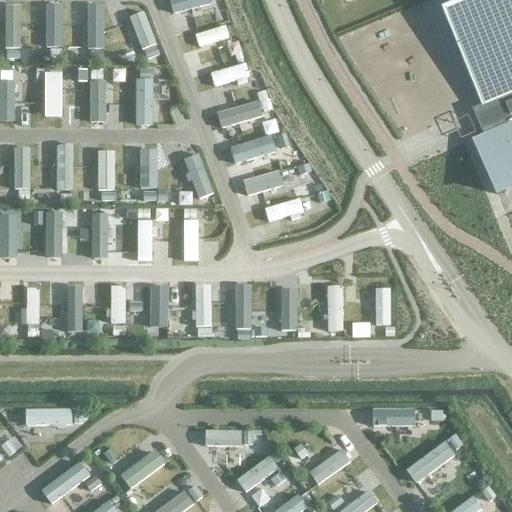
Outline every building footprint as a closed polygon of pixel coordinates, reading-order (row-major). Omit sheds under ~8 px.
[(207,0),(171,0),(169,1),(172,16),(210,6),(207,0)] [(511,0),(469,0),(442,12),(482,107),(481,107),(472,111),(482,136),(473,140),(474,141),(496,196),(511,189),(511,0)] [(5,50),(20,51),(21,7),(5,7),(5,50)] [(91,49),(103,49),(103,10),(91,10),(91,49)] [(48,49),(62,49),(62,13),(49,13),(48,49)] [(156,47),(144,14),(129,19),(141,52),(156,47)] [(225,28),(195,37),(198,49),(229,40),(225,28)] [(245,66),(210,76),(213,89),(249,79),(245,66)] [(135,82),(135,128),(152,128),(152,82),(135,82)] [(0,83),(0,119),(12,120),(12,84),(0,83)] [(45,86),(44,119),(57,120),(57,85),(45,86)] [(90,86),(90,122),(102,122),(102,86),(90,86)] [(257,104),(216,115),(220,130),(262,119),(257,104)] [(274,137),(237,148),(240,160),(277,149),(274,137)] [(72,193),(72,146),(61,146),(56,148),(56,192),(72,193)] [(114,192),(114,153),(98,153),(98,192),(114,192)] [(197,154),(185,158),(198,192),(210,188),(197,154)] [(29,190),(30,157),(15,156),(15,190),(29,190)] [(157,191),(157,157),(144,157),(144,191),(157,191)] [(282,172),(251,181),(254,192),(285,183),(282,172)] [(299,201),(264,211),(268,225),(303,214),(299,201)] [(104,223),(92,223),(92,265),(104,265),(104,223)] [(151,223),(137,223),(137,264),(151,264),(151,223)] [(197,223),(183,223),(184,263),(198,263),(197,223)] [(12,227),(0,226),(0,258),(12,258),(12,227)] [(58,227),(45,227),(45,263),(58,263),(58,227)] [(82,331),(82,287),(67,287),(67,330),(82,331)] [(211,328),(211,288),(195,288),(195,329),(211,328)] [(125,326),(125,289),(111,289),(110,325),(125,326)] [(327,333),(342,333),(342,289),(327,289),(327,333)] [(38,327),(38,291),(26,290),(26,326),(38,327)] [(166,332),(167,292),(152,291),(152,332),(166,332)] [(375,327),(390,327),(390,291),(375,291),(375,327)] [(250,328),(251,294),(238,293),(238,328),(250,328)] [(296,329),(296,295),(284,295),(283,329),(296,329)] [(72,428),(71,412),(26,412),(26,428),(72,428)] [(414,427),(414,412),(373,412),(373,428),(414,427)] [(205,448),(240,449),(241,434),(205,433),(205,448)] [(406,472),(416,486),(454,458),(444,444),(406,472)] [(342,451),(309,474),(317,487),(350,464),(342,451)] [(155,452),(120,478),(130,491),(165,466),(155,452)] [(268,459),(237,482),(246,494),(277,471),(268,459)] [(51,506),(89,478),(79,465),(41,493),(51,506)] [(185,511),(193,506),(184,493),(159,511),(185,511)] [(368,511),(377,505),(368,493),(342,511),(368,511)] [(303,511),(306,510),(297,497),(276,511),(303,511)] [(480,511),(482,511),(472,498),(453,511),(480,511)] [(114,511),(108,503),(95,511),(114,511)]
